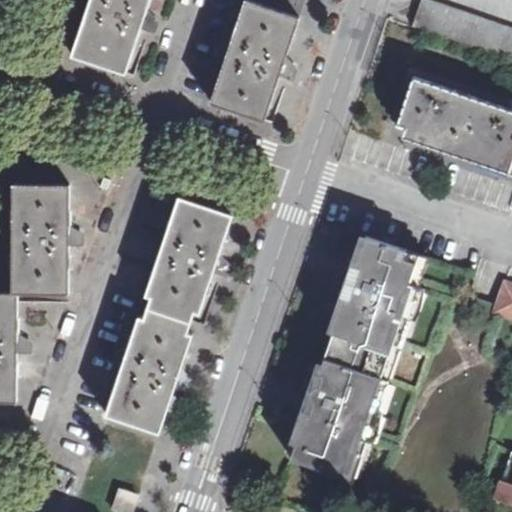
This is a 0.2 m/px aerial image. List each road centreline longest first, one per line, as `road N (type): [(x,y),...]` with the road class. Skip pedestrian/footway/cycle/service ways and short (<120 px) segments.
road 1 (residential): [(145,118),(12,511)]
road 2 (residential): [(304,173),(192,511)]
road 3 (residential): [(364,0),(304,173)]
road 4 (residential): [(304,173),(145,118)]
road 5 (residential): [(145,118),(0,69)]
